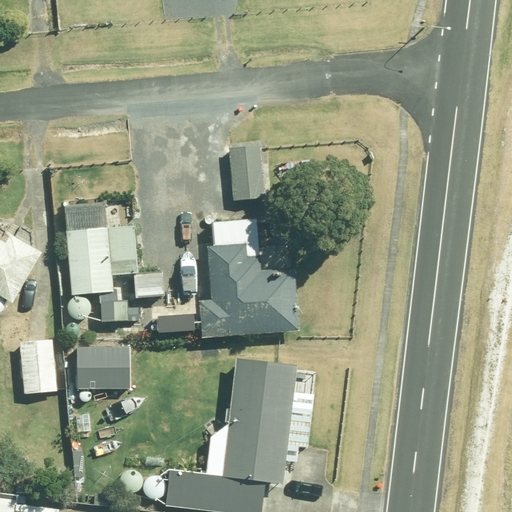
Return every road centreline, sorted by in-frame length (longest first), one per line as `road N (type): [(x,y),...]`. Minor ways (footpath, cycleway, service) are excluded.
road 1 (residential): [(0,109),(463,70)]
road 2 (secondary): [(463,70),(411,511)]
